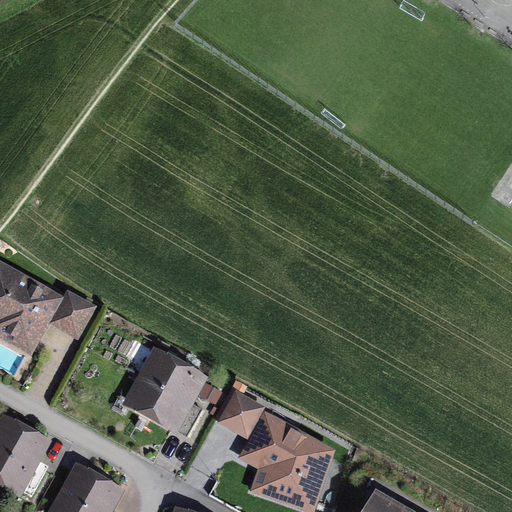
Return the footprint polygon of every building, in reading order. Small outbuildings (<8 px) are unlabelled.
[(0,342),(31,359),(49,328),(64,300),(0,265),(0,342)] [(49,328),(78,344),(96,311),(67,295),(64,300),(49,328)] [(129,414),(181,441),(210,383),(158,357),(129,414)] [(266,412),(239,397),(221,429),(248,444),(266,412)] [(0,422),(0,488),(21,500),(51,447),(2,419),(0,422)] [(261,490),(317,511),(334,456),(272,419),(249,462),(266,471),(261,490)] [(52,511),(115,511),(125,494),(75,468),(52,511)] [(399,511),(390,507),(374,498),(365,511),(399,511)]
